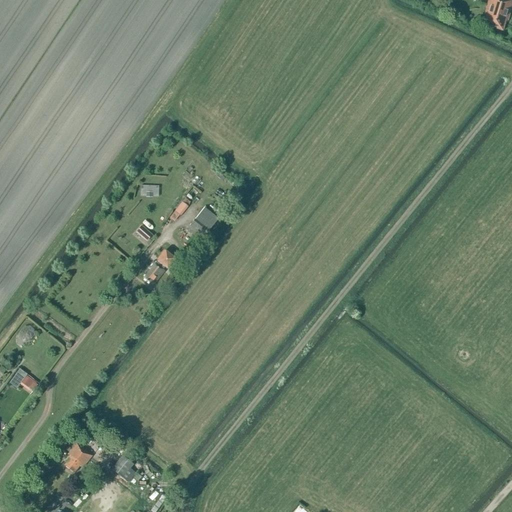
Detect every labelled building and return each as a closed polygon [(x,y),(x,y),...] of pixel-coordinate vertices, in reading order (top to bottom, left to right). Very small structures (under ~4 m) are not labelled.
[(488,0),(484,15),(486,16),(483,26),(502,32),(505,22),(507,22),(511,5),(511,0),(488,0)] [(141,185),(140,196),(159,197),(159,185),(141,185)] [(181,217),(189,207),(188,206),(191,202),(186,198),(174,212),(181,217)] [(200,242),(218,219),(204,208),(186,231),(200,242)] [(152,236),(141,226),(136,233),(146,242),(152,236)] [(167,270),(176,259),(165,250),(155,262),(154,261),(148,269),(150,270),(144,279),(150,284),(152,282),(154,284),(165,270),(164,269),(165,268),(167,270)] [(34,379),(40,371),(26,361),(20,368),(34,379)] [(37,385),(25,377),(26,376),(20,371),(16,376),(22,381),(19,384),(31,393),(37,385)] [(83,467),(91,456),(76,445),(85,433),(76,425),(58,447),(71,457),(64,466),(73,474),(80,465),(83,467)] [(128,483),(135,473),(130,469),(133,465),(122,455),(111,469),(128,483)] [(156,511),(167,498),(162,495),(150,511),(151,511),(156,511)]
